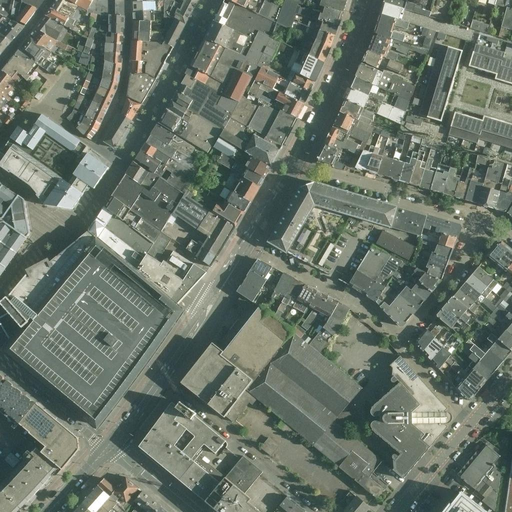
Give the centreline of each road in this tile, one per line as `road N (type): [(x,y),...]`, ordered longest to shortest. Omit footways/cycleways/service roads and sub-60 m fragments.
road 1 (residential): [(161,375),(326,511)]
road 2 (unknown): [(93,284),(151,194),(228,249)]
road 3 (residential): [(296,164),(479,221)]
road 4 (residential): [(401,339),(369,306),(245,245)]
road 5 (tertiary): [(296,164),(367,0)]
road 6 (tertiary): [(161,375),(245,245)]
road 7 (residential): [(401,339),(466,260),(479,221)]
road 8 (residential): [(0,361),(107,449)]
road 9 (unknown): [(119,378),(97,397),(44,357),(39,346),(57,325)]
